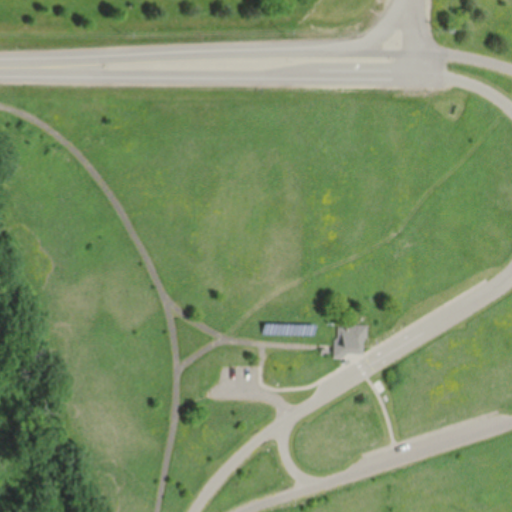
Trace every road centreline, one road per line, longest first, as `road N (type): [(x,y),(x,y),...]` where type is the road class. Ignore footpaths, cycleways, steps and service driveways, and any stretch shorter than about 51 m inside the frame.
road 1 (residential): [(244,511),(511,424),(510,69),(416,53)]
road 2 (residential): [(416,74),(469,84),(511,108),(502,290),(288,418),(198,511)]
road 3 (residential): [(416,53),(10,67)]
road 4 (residential): [(10,67),(416,74)]
